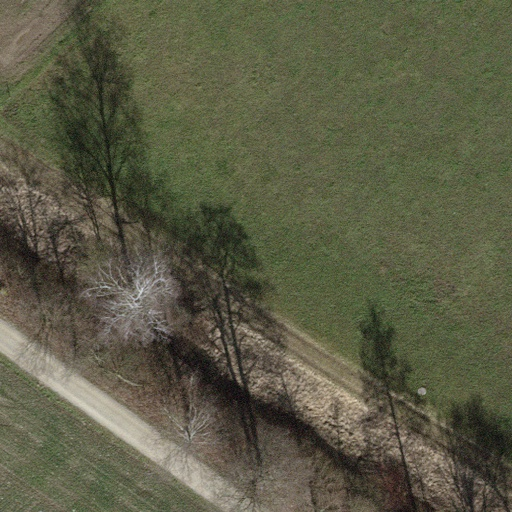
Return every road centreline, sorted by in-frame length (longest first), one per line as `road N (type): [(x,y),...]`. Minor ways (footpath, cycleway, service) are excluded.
road 1 (track): [(511,480),(0,134)]
road 2 (track): [(0,335),(244,511)]
